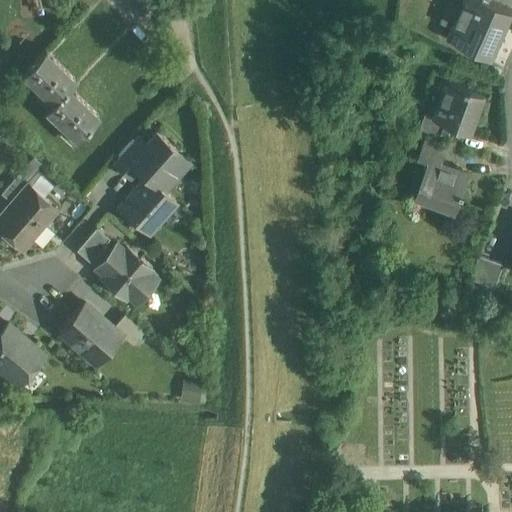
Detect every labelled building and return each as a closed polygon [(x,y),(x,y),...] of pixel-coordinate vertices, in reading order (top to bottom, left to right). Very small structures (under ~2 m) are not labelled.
[(511,9),(491,0),(466,0),(449,37),(493,57),(511,15),(511,9)] [(99,116),(69,87),(76,80),(45,50),(22,74),(51,102),(45,109),(77,140),(99,116)] [(436,116),(435,117),(446,121),(470,130),(483,93),(471,89),(471,87),(449,79),(436,116)] [(436,116),(425,112),(420,127),(440,135),(446,121),(435,117),(436,116)] [(189,160),(156,130),(146,141),(154,149),(138,168),(145,174),(146,174),(162,189),(189,160)] [(146,141),(137,133),(113,160),(131,176),(138,168),(154,149),(146,141)] [(446,150),(424,142),(419,157),(429,161),(430,160),(441,164),(446,150)] [(26,181),(27,180),(42,163),(32,155),(17,173),(26,181)] [(441,164),(430,160),(429,161),(418,191),(456,205),(461,192),(465,194),(466,191),(462,190),(468,174),(441,164)] [(17,173),(1,192),(11,200),(27,182),(26,181),(17,173)] [(162,189),(146,174),(145,174),(119,204),(149,231),(176,201),(162,189)] [(49,222),(48,218),(58,207),(27,180),(26,181),(27,182),(11,200),(8,204),(0,212),(0,220),(26,243),(33,235),(36,236),(40,236),(43,235),(47,232),(49,229),(50,225),(49,222)] [(95,226),(76,248),(89,260),(106,241),(109,237),(95,226)] [(126,244),(124,246),(117,240),(111,246),(106,241),(89,260),(95,265),(93,267),(101,273),(99,275),(126,298),(128,296),(135,302),(158,276),(151,270),(153,268),(126,244)] [(504,263),(479,254),(471,278),(495,287),(504,263)] [(83,301),(58,330),(97,364),(122,334),(83,301)] [(144,330),(124,312),(116,322),(136,339),(144,330)] [(45,354),(8,322),(0,330),(0,368),(19,385),(45,354)]
